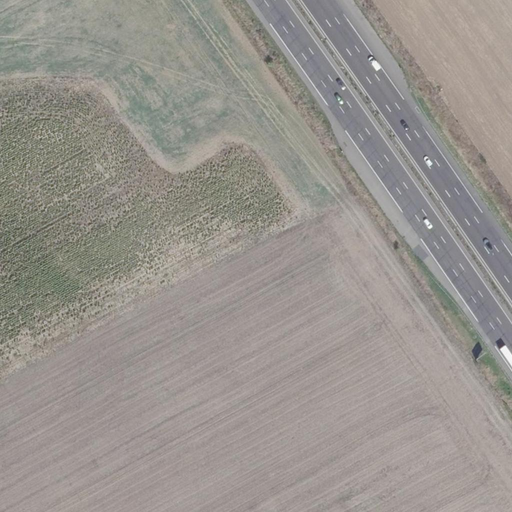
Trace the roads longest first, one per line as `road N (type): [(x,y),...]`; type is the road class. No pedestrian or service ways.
road 1 (motorway): [(273,0),(511,343)]
road 2 (motorway): [(511,275),(323,0)]
